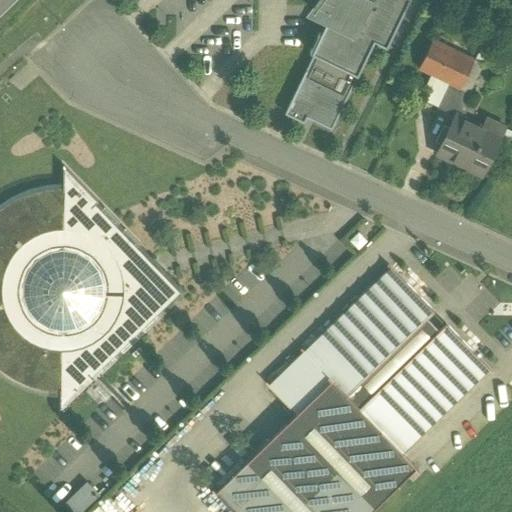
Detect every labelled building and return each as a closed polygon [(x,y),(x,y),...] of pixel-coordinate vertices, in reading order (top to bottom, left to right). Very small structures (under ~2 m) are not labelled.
[(322,0),(321,5),(329,8),(325,17),(330,20),(323,35),(319,33),(310,52),(314,54),(358,76),(375,41),(387,47),(410,0),(322,0)] [(493,69),(433,40),(419,69),(450,83),(470,94),(479,98),(493,69)] [(358,76),(314,54),(285,114),(305,123),(307,118),(332,130),(358,76)] [(470,94),(450,83),(438,108),(455,116),(456,115),(459,117),(470,94)] [(459,117),(456,115),(455,116),(437,153),(483,175),(502,137),(459,117)] [(64,191),(48,192),(31,196),(16,203),(1,213),(0,213),(0,366),(13,376),(27,383),(45,388),(60,390),(60,415),(96,380),(90,374),(96,368),(102,374),(118,359),(111,353),(117,347),(124,354),(139,338),(133,332),(139,326),(145,333),(161,318),(155,312),(180,288),(177,286),(172,290),(158,276),(161,275),(157,258),(144,261),(134,251),(141,245),(126,229),(119,235),(113,230),(120,223),(105,207),(98,214),(92,208),(99,201),(64,165),(64,191)] [(367,241),(359,232),(350,241),(359,249),(367,241)] [(428,319),(435,312),(389,265),(388,266),(390,268),(305,351),(303,349),(302,350),(332,380),(403,453),(489,370),(491,372),(492,371),(446,324),(439,331),(428,319)] [(332,380),(217,491),(214,489),(214,490),(234,511),(370,511),(416,468),(418,471),(419,470),(403,453),(332,380)] [(67,503),(76,511),(84,511),(104,494),(91,480),(67,503)]
